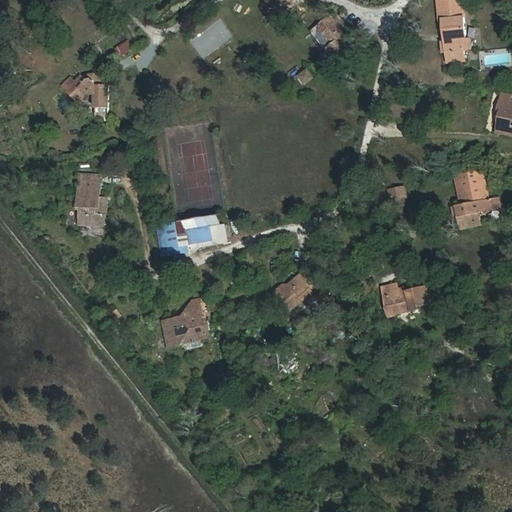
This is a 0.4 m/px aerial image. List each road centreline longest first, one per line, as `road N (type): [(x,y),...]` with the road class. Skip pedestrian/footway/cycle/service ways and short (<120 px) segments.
road 1 (track): [(224,511),(0,229)]
road 2 (residential): [(253,241),(328,224),(372,186),(389,18)]
